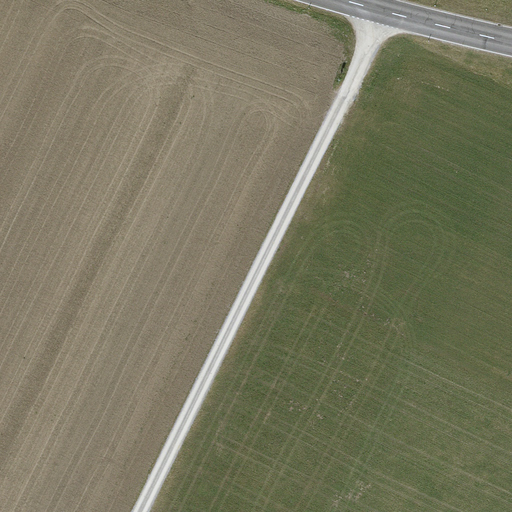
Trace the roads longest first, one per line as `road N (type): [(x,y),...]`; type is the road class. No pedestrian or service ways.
road 1 (track): [(142,511),(348,90),(377,10)]
road 2 (tertiary): [(342,0),(511,42)]
